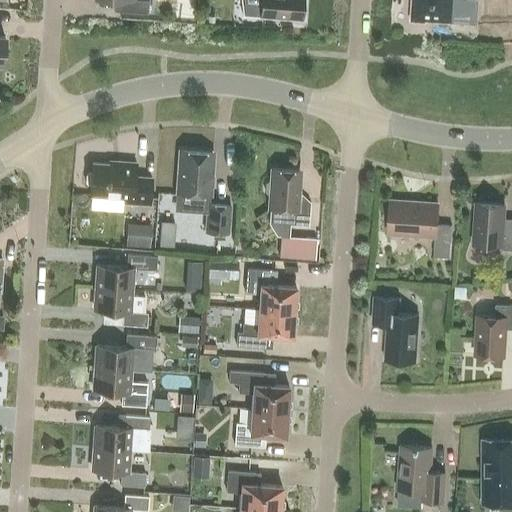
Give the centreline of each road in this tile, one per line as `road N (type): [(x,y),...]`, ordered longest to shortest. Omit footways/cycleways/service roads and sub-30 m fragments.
road 1 (residential): [(17,511),(43,132)]
road 2 (unclassified): [(43,132),(137,92),(192,86),(240,88),(353,116)]
road 3 (residential): [(353,116),(333,407)]
road 4 (residential): [(333,407),(438,412),(511,401)]
road 5 (unclassified): [(353,116),(430,137),(511,141)]
road 6 (residential): [(43,132),(52,0)]
